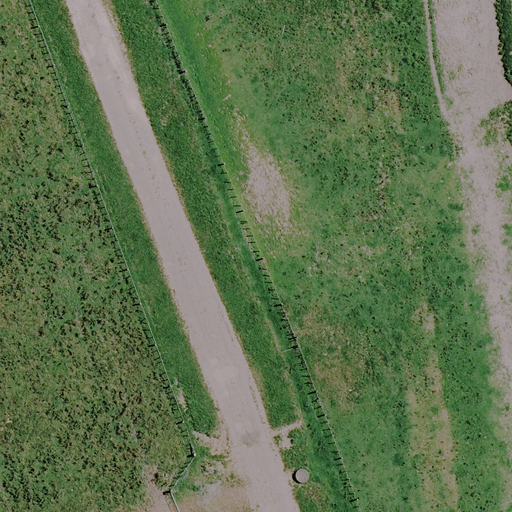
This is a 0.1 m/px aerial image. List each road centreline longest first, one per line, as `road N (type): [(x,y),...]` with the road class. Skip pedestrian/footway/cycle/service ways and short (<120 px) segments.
road 1 (track): [(152,0),(334,511)]
road 2 (secondary): [(133,0),(253,511)]
road 3 (secondary): [(117,511),(3,0)]
